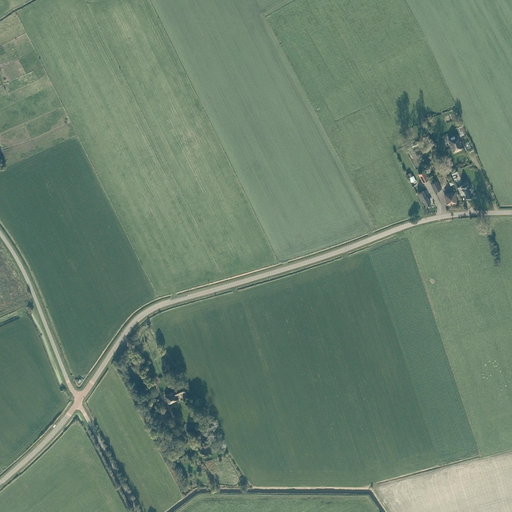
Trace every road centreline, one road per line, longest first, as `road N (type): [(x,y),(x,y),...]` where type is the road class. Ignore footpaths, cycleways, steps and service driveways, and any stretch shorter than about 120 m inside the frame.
road 1 (tertiary): [(77,399),(131,324),(158,305),(431,218),(511,212)]
road 2 (unclassified): [(77,399),(0,233)]
road 3 (unclassified): [(136,511),(77,399)]
